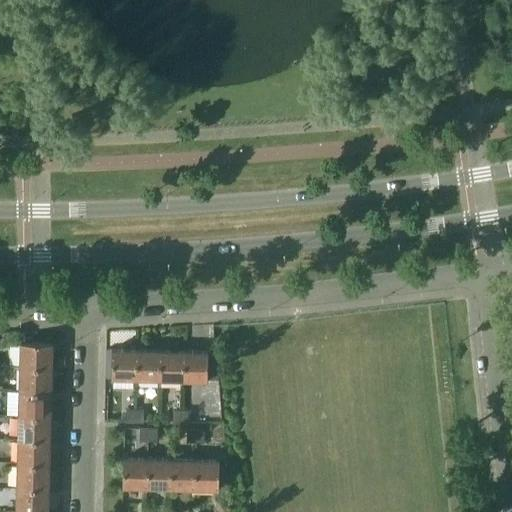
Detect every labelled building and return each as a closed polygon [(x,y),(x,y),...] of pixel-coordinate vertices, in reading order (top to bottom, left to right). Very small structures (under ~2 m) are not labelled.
[(20,342),(19,367),(51,367),(51,342),(20,342)] [(110,377),(135,378),(135,349),(111,349),(110,377)] [(159,350),(135,349),(135,378),(158,378),(159,350)] [(183,350),(159,350),(158,378),(182,379),(183,350)] [(207,351),(183,350),(182,379),(206,379),(207,351)] [(51,367),(19,367),(18,391),(50,392),(51,367)] [(50,392),(18,391),(18,415),(49,416),(50,392)] [(125,422),(134,422),(134,409),(126,409),(125,422)] [(143,409),(134,409),(134,422),(143,422),(143,409)] [(172,423),(181,423),(181,410),(173,410),(172,423)] [(190,410),(181,410),(181,423),(189,423),(190,410)] [(49,416),(18,415),(17,439),(49,440),(49,416)] [(139,441),(148,441),(148,428),(139,428),(139,441)] [(157,428),(148,428),(148,441),(156,441),(157,428)] [(186,442),(195,442),(195,429),(186,429),(186,442)] [(204,429),(195,429),(195,442),(203,442),(204,429)] [(49,440),(17,439),(17,463),(48,464),(49,440)] [(122,486),(147,486),(147,458),(123,457),(122,486)] [(171,459),(147,458),(147,486),(171,487),(171,459)] [(194,459),(171,459),(171,487),(194,488),(194,459)] [(218,460),(194,459),(194,488),(217,488),(218,460)] [(48,464),(17,463),(16,487),(48,488),(48,464)] [(47,511),(48,488),(16,487),(15,511),(43,511),(47,511)]
